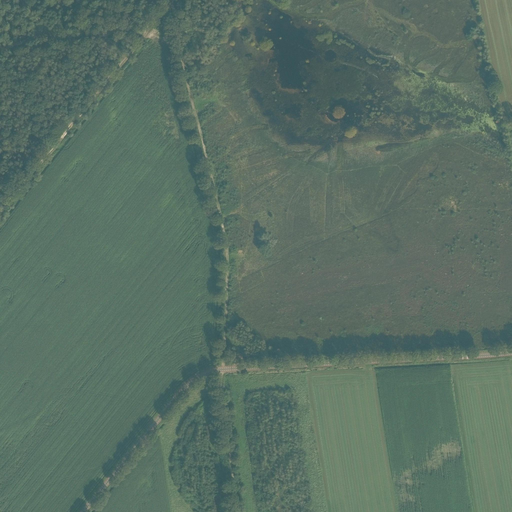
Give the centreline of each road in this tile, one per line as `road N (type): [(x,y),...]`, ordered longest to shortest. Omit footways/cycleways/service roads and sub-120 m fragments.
road 1 (track): [(170,1),(224,236),(219,378),(234,511)]
road 2 (unclassified): [(86,511),(173,403),(213,369),(511,350)]
road 3 (track): [(170,1),(0,210)]
road 4 (track): [(21,0),(43,31),(60,39),(125,25),(136,0)]
